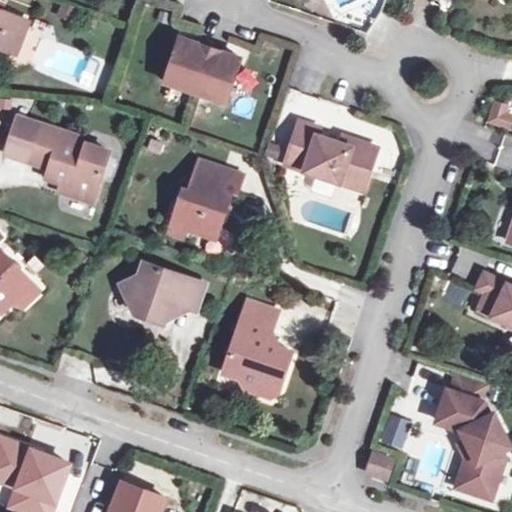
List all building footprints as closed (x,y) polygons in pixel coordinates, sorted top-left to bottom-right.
[(427,27),(436,3),(426,0),(413,0),(407,19),(427,27)] [(64,4),(60,15),(72,20),(77,10),(64,4)] [(31,22),(0,9),(0,47),(18,55),(31,22)] [(224,54),(212,50),(195,45),(193,52),(177,48),(163,89),(225,110),(240,67),(222,60),(224,54)] [(505,108),(493,104),(487,123),(508,131),(511,120),(511,119),(502,116),(505,108)] [(6,158),(29,166),(42,129),(19,121),(6,158)] [(281,170),(335,189),(339,179),(363,187),(375,153),(353,145),(349,153),(338,148),(317,141),(319,134),(295,127),(281,170)] [(83,197),(80,207),(95,213),(101,194),(110,169),(115,155),(92,147),(87,159),(70,154),(55,149),(60,135),(42,129),(29,166),(47,174),(44,182),(65,190),(83,197)] [(76,140),(60,135),(55,149),(70,154),(76,140)] [(341,140),(338,148),(349,153),(353,145),(341,140)] [(191,161),(170,221),(177,231),(187,234),(214,243),(231,194),(235,196),(241,177),(191,161)] [(339,179),(335,189),(360,198),(363,187),(339,179)] [(62,199),(80,207),(83,197),(65,190),(62,199)] [(184,242),(187,234),(177,231),(170,221),(165,236),(184,242)] [(0,307),(30,284),(0,246),(0,242),(5,239),(0,233),(0,307)] [(139,275),(119,285),(128,309),(146,316),(146,321),(165,327),(172,307),(197,315),(207,285),(143,263),(139,275)] [(511,287),(486,275),(477,290),(486,295),(479,310),(511,327),(511,287)] [(38,294),(30,284),(0,307),(0,315),(4,321),(38,294)] [(267,351),(269,344),(279,314),(250,305),(226,373),(241,378),(249,389),(261,385),(282,392),(295,354),(277,346),(274,352),(267,351)] [(277,346),(269,344),(267,351),(274,352),(277,346)] [(477,465),(467,493),(494,502),(508,463),(504,452),(509,449),(498,418),(487,417),(484,405),(450,394),(439,427),(467,434),(470,443),(477,465)] [(407,447),(410,417),(387,414),(383,444),(407,447)] [(48,511),(65,464),(0,441),(0,484),(15,489),(8,509),(17,511),(48,511)] [(456,489),(467,493),(477,465),(470,443),(460,446),(464,466),(456,489)] [(373,448),(364,473),(389,482),(398,457),(373,448)] [(115,483),(105,511),(154,511),(160,500),(115,483)]
